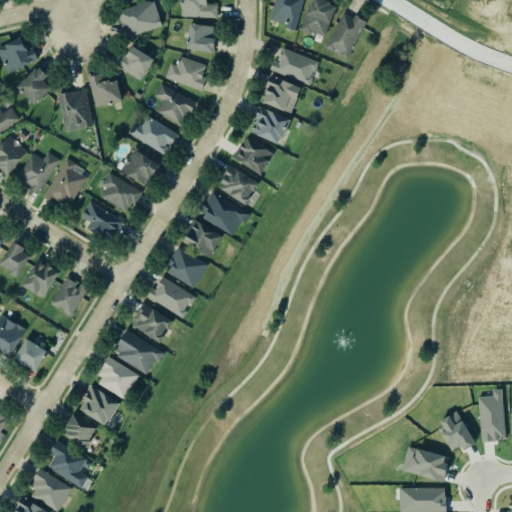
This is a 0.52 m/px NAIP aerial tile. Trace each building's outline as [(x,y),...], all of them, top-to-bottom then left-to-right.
[(126,37),(162,26),(154,0),(153,0),(118,11),(126,37)] [(181,0),(181,16),(217,17),(217,4),(207,4),(206,0),(181,0)] [(295,28),(303,0),(275,0),(269,20),(295,28)] [(310,0),(301,30),(326,37),(336,4),(322,0),(310,0)] [(349,58),(365,20),(342,11),(326,48),(349,58)] [(215,27),(190,23),(186,48),(211,52),(215,27)] [(0,56),(7,72),(38,60),(34,52),(28,54),(22,38),(0,46),(0,56)] [(153,59),(132,46),(125,57),(116,51),(110,61),(140,80),(153,59)] [(319,61),(280,47),(271,71),(310,86),(319,61)] [(202,88),(207,63),(178,57),(177,65),(169,63),(165,80),(202,88)] [(51,88),(43,81),(48,75),(37,65),(17,87),(35,104),(51,88)] [(95,107),(122,101),(117,79),(103,82),(101,74),(88,76),(95,107)] [(290,114),(301,87),(272,75),(261,102),(290,114)] [(161,100),(155,111),(182,125),(194,101),(160,83),(154,96),(161,100)] [(93,126),(85,89),(58,95),(65,132),(93,126)] [(0,132),(20,120),(9,102),(0,107),(0,132)] [(279,145),(290,120),(260,106),(249,131),(279,145)] [(141,126),(135,122),(128,133),(164,155),(177,134),(147,116),(141,126)] [(0,144),(0,167),(7,174),(27,152),(9,135),(0,144)] [(234,161),(263,174),(273,151),(244,138),(234,161)] [(157,161),(131,149),(121,172),(147,184),(157,161)] [(16,178),(39,193),(60,160),(47,152),(42,159),(32,153),(16,178)] [(45,194),(69,208),(87,177),(74,170),(77,164),(66,158),(45,194)] [(258,183),(230,165),(217,187),(245,204),(258,183)] [(101,185),(106,188),(101,197),(129,212),(140,191),(108,173),(101,185)] [(203,217),(233,237),(248,213),(212,190),(202,206),(208,210),(203,217)] [(90,221),(86,227),(113,240),(123,219),(88,202),(81,217),(90,221)] [(183,244),(211,257),(221,234),(194,221),(183,244)] [(0,266),(17,276),(32,252),(13,241),(0,262),(0,266)] [(173,263),(167,273),(194,288),(208,264),(177,246),(169,261),(173,263)] [(23,288),(46,298),(59,268),(36,258),(23,288)] [(71,316),(87,289),(66,276),(50,303),(71,316)] [(195,296),(161,276),(148,297),(182,317),(195,296)] [(158,342),(172,321),(145,303),(131,325),(158,342)] [(26,330),(2,314),(0,318),(0,350),(9,356),(26,330)] [(147,374),(154,359),(159,362),(164,351),(126,330),(113,355),(147,374)] [(37,371),(47,349),(23,339),(14,361),(37,371)] [(124,399),(139,375),(110,357),(95,381),(124,399)] [(78,409),(106,425),(120,402),(91,386),(78,409)] [(502,389),(493,390),(493,396),(478,396),(480,441),(505,440),(502,389)] [(475,442),(457,412),(436,425),(451,450),(462,443),(465,448),(475,442)] [(0,431),(8,420),(0,415),(0,431)] [(62,435),(87,447),(96,426),(72,415),(62,435)] [(87,490),(94,477),(86,473),(93,461),(56,440),(48,453),(54,456),(47,468),(87,490)] [(444,479),(448,455),(416,450),(415,456),(406,455),(403,472),(444,479)] [(30,498),(59,511),(71,485),(37,469),(30,486),(34,489),(30,498)]
